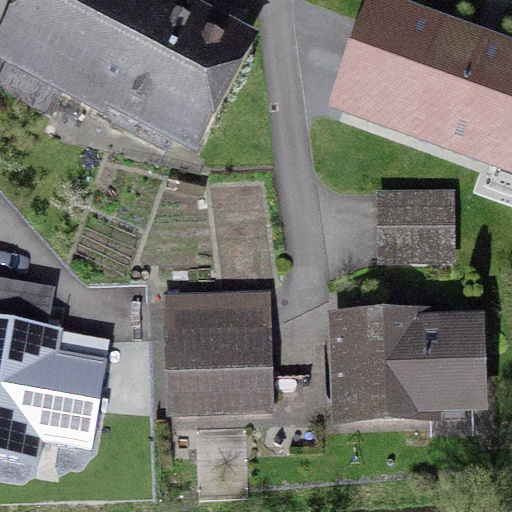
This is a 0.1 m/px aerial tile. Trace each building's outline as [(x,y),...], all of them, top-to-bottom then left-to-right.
[(277,52),(177,0),(49,0),(13,70),(214,174),(277,52)] [(511,180),(511,58),(396,17),(357,125),(511,180)] [(459,283),(457,210),(387,212),(390,285),(459,283)] [(276,312),(171,318),(178,433),(283,427),(276,312)] [(438,327),(344,331),(348,437),(453,433),(453,427),(501,425),(497,336),(438,339),(438,327)] [(117,358),(0,339),(0,473),(48,481),(51,461),(99,469),(117,358)]
